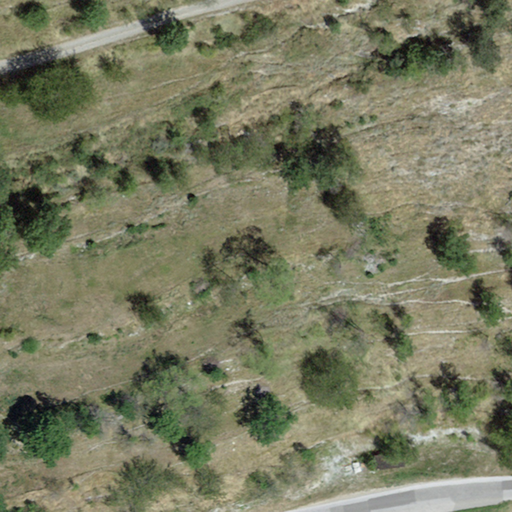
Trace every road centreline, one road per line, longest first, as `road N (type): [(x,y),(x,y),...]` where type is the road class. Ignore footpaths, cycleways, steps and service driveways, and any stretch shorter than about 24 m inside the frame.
road 1 (track): [(0,67),(236,0)]
road 2 (unclassified): [(346,511),(511,491)]
